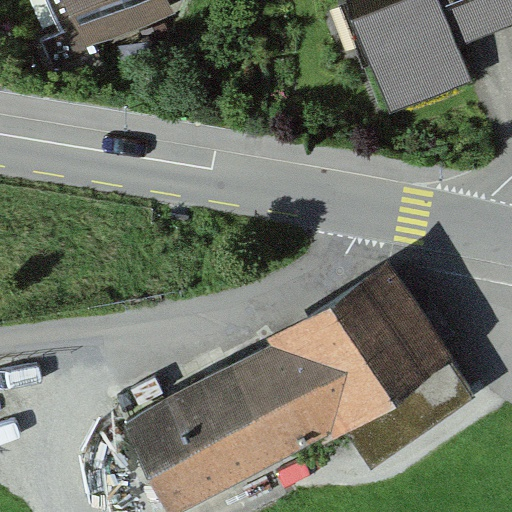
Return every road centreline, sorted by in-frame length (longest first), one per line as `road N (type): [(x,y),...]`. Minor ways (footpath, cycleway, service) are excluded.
road 1 (residential): [(0,340),(254,302),(336,265),(358,240),(365,211)]
road 2 (residential): [(0,149),(365,211)]
